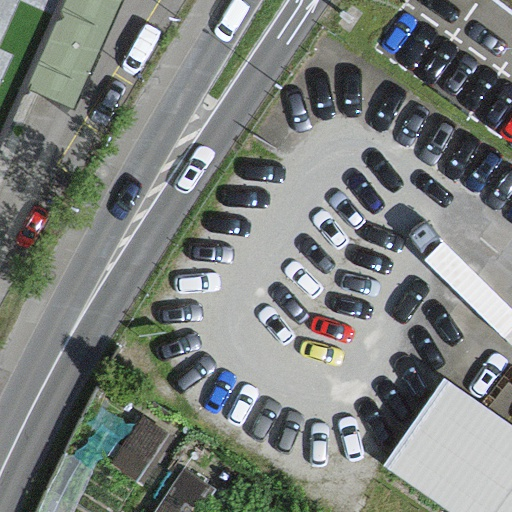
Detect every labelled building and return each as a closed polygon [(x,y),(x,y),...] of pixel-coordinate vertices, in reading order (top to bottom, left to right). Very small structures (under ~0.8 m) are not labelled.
[(0,0),(0,189),(81,0),(0,0)] [(511,0),(471,0),(511,29),(511,0)] [(470,216),(332,120),(175,343),(315,439),(377,349),(470,216)] [(377,349),(315,439),(374,479),(436,389),(377,349)] [(511,511),(511,440),(436,389),(374,479),(422,511),(511,511)] [(176,435),(144,414),(112,461),(145,482),(176,435)] [(195,511),(214,484),(186,466),(155,511),(195,511)]
